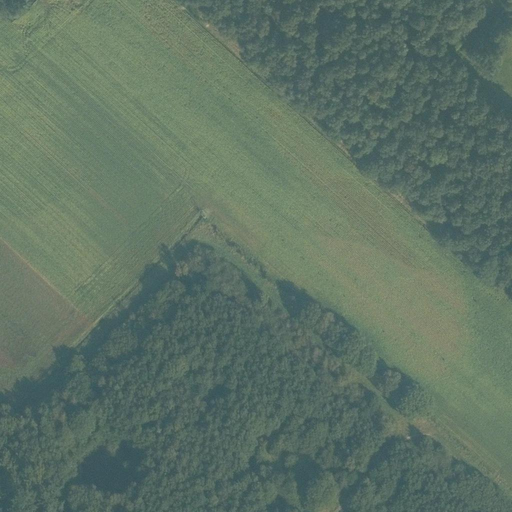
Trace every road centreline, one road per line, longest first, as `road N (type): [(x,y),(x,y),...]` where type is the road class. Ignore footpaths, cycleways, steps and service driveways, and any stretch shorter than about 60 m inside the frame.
road 1 (track): [(425,434),(225,254),(199,243),(16,419)]
road 2 (track): [(511,110),(450,53),(489,0)]
road 3 (track): [(336,511),(398,444),(425,434)]
